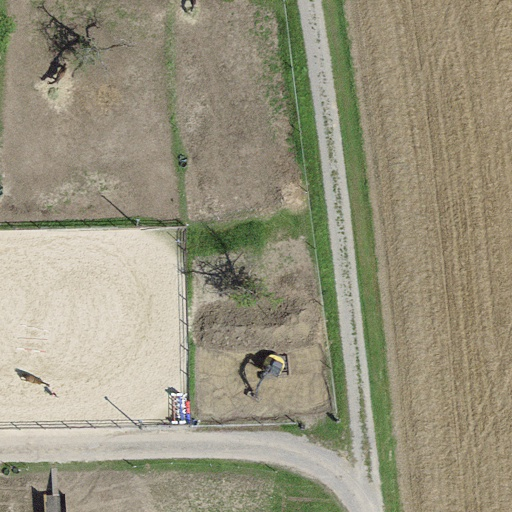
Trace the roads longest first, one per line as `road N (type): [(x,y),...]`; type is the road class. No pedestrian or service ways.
road 1 (track): [(373,511),(311,0)]
road 2 (track): [(0,452),(214,446),(297,453),(331,467),(371,499)]
